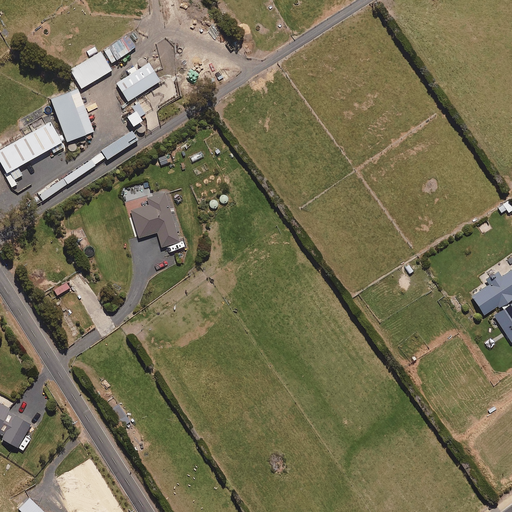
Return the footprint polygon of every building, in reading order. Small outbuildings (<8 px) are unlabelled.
[(109,47),(113,53),(124,44),(129,51),(134,48),(125,36),(109,47)] [(116,61),(108,48),(103,51),(111,64),(116,61)] [(111,71),(100,52),(69,70),(81,89),(111,71)] [(159,82),(148,64),(136,71),(133,67),(127,71),(129,75),(116,84),(127,102),(159,82)] [(205,72),(200,67),(192,77),(198,81),(205,72)] [(65,143),(85,136),(93,133),(77,90),(49,100),(65,143)] [(129,105),(134,112),(126,118),(132,127),(140,122),(139,119),(153,109),(144,95),(129,105)] [(0,150),(0,165),(5,174),(3,175),(11,188),(12,187),(16,185),(14,181),(22,177),(17,168),(50,149),(53,154),(63,148),(49,123),(0,150)] [(100,154),(61,179),(59,181),(58,179),(36,194),(37,195),(29,200),(33,206),(65,185),(105,159),(106,161),(137,141),(131,132),(99,152),(100,154)] [(164,193),(153,196),(128,203),(138,238),(157,233),(161,248),(169,245),(171,252),(181,249),(164,193)] [(415,271),(409,264),(403,269),(409,276),(415,271)] [(511,270),(501,277),(498,273),(485,281),(488,286),(471,296),(483,316),(498,306),(500,308),(501,307),(503,310),(494,316),(511,344),(511,343),(511,305),(510,306),(508,303),(511,300),(511,270)] [(16,406),(12,413),(9,412),(11,408),(0,402),(0,433),(4,435),(2,438),(19,447),(32,424),(16,416),(20,408),(16,406)] [(129,422),(119,405),(112,409),(123,426),(129,422)] [(44,511),(30,498),(20,509),(22,511),(44,511)]
